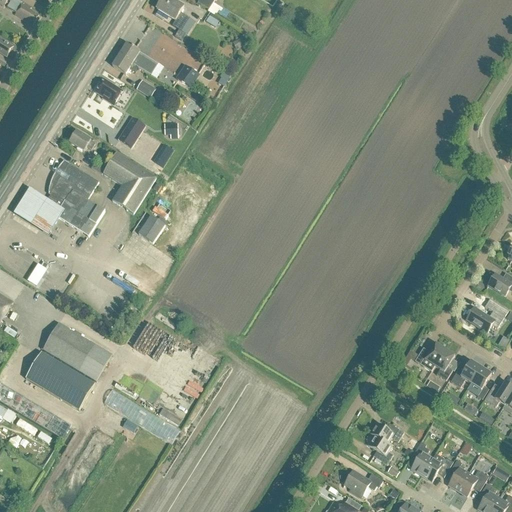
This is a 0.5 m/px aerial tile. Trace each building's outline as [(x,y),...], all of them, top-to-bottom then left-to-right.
[(0,0),(0,6),(4,9),(9,0),(0,0)] [(33,28),(39,17),(30,12),(31,9),(15,0),(13,0),(8,10),(16,15),(15,17),(33,28)] [(182,34),(190,20),(182,15),(185,10),(169,0),(163,0),(157,11),(176,23),(172,28),(182,34)] [(208,13),(216,1),(213,0),(201,0),(198,6),(208,13)] [(4,14),(0,17),(0,24),(11,36),(19,29),(4,14)] [(195,19),(189,28),(196,32),(201,22),(195,19)] [(7,45),(0,40),(0,54),(7,59),(13,49),(6,45),(7,45)] [(242,40),(235,44),(239,51),(246,47),(242,40)] [(127,46),(119,57),(133,66),(138,70),(147,75),(151,77),(152,78),(157,70),(158,67),(159,66),(140,55),(139,54),(132,49),(127,46)] [(119,57),(112,68),(126,77),(130,72),(135,75),(138,70),(133,66),(119,57)] [(186,69),(178,83),(189,90),(198,77),(186,69)] [(114,107),(123,94),(105,82),(102,86),(101,86),(99,90),(99,91),(97,95),(103,99),(103,100),(114,107)] [(151,101),(157,92),(143,83),(137,92),(151,101)] [(178,126),(170,126),(170,137),(172,137),(173,141),(179,140),(178,126)] [(128,128),(119,142),(133,150),(141,136),(128,128)] [(92,153),(96,146),(77,134),(70,145),(85,154),(87,150),(92,153)] [(133,217),(156,181),(117,156),(103,177),(122,188),(112,203),(133,217)] [(64,212),(59,220),(89,239),(105,213),(88,203),(99,185),(64,163),(52,184),(57,187),(50,197),(51,198),(48,202),(64,212)] [(102,177),(105,172),(95,166),(92,171),(102,177)] [(158,185),(154,190),(158,193),(162,188),(158,185)] [(64,212),(48,202),(31,192),(16,217),(49,236),(59,220),(64,212)] [(165,222),(168,218),(156,210),(153,214),(165,222)] [(139,214),(137,217),(144,223),(147,219),(139,214)] [(158,224),(151,219),(139,237),(153,247),(168,225),(161,219),(158,224)] [(506,283),(495,277),(488,288),(505,299),(508,293),(511,295),(511,279),(509,278),(506,283)] [(47,299),(52,303),(66,284),(61,280),(47,299)] [(0,325),(0,326),(13,305),(0,296),(0,325)] [(497,331),(506,316),(508,314),(497,307),(489,320),(474,311),(466,322),(487,335),(492,328),(497,331)] [(59,326),(43,353),(97,384),(112,358),(59,326)] [(504,354),(510,349),(503,341),(498,346),(504,354)] [(424,370),(431,374),(435,369),(445,352),(435,346),(430,354),(428,358),(421,354),(415,364),(424,370)] [(445,352),(435,369),(440,372),(437,377),(446,383),(452,373),(447,370),(455,358),(445,352)] [(80,413),(95,387),(42,356),(27,381),(80,413)] [(390,361),(397,365),(401,360),(393,356),(390,361)] [(471,386),(481,370),(471,364),(463,376),(458,373),(451,384),(460,390),(465,382),(471,386)] [(410,378),(414,372),(407,368),(403,374),(410,378)] [(471,386),(477,390),(474,395),(478,397),(477,399),(482,402),(489,392),(484,389),(491,377),(481,370),(471,386)] [(12,372),(6,371),(3,379),(9,381),(12,372)] [(505,408),(511,395),(511,389),(505,385),(498,397),(491,393),(484,403),(496,410),(499,404),(505,408)] [(511,395),(505,408),(503,411),(511,416),(511,395)] [(449,397),(447,401),(457,407),(460,402),(451,396),(449,397)] [(473,409),(469,415),(474,418),(478,413),(473,409)] [(10,413),(4,422),(11,426),(16,417),(10,413)] [(127,422),(123,429),(133,435),(137,428),(127,422)] [(388,446),(391,440),(398,445),(404,435),(391,427),(388,432),(377,426),(371,436),(375,439),(375,438),(388,446)] [(106,427),(103,431),(131,447),(133,443),(106,427)] [(52,440),(41,434),(38,439),(49,445),(52,440)] [(377,453),(374,459),(376,460),(387,467),(393,458),(388,455),(392,449),(388,446),(375,438),(375,439),(369,448),(377,453)] [(422,478),(432,461),(427,457),(430,453),(425,450),(426,448),(421,445),(412,460),(417,463),(411,472),(422,478)] [(0,454),(12,461),(16,455),(4,448),(0,454)] [(436,455),(432,461),(422,478),(432,484),(437,475),(444,480),(453,465),(446,460),(446,462),(436,455)] [(458,493),(469,476),(459,470),(462,466),(457,462),(449,475),(454,479),(448,488),(458,493)] [(399,475),(390,469),(387,474),(396,480),(399,475)] [(502,474),(496,470),(493,475),(497,478),(500,477),(502,474)] [(368,482),(353,473),(345,486),(351,490),(350,493),(361,501),(368,489),(374,493),(377,489),(379,490),(383,484),(371,476),(368,482)] [(469,476),(458,493),(467,499),(473,490),(479,494),(489,479),(478,473),(474,479),(469,476)] [(478,511),(492,511),(499,501),(494,497),(497,493),(487,487),(479,499),(484,503),(478,511)] [(396,501),(400,496),(393,492),(390,497),(396,501)] [(499,501),(492,511),(511,511),(511,499),(509,497),(504,504),(499,501)] [(362,509),(348,500),(343,508),(339,508),(333,505),(329,511),(359,511),(361,509),(362,509)]
